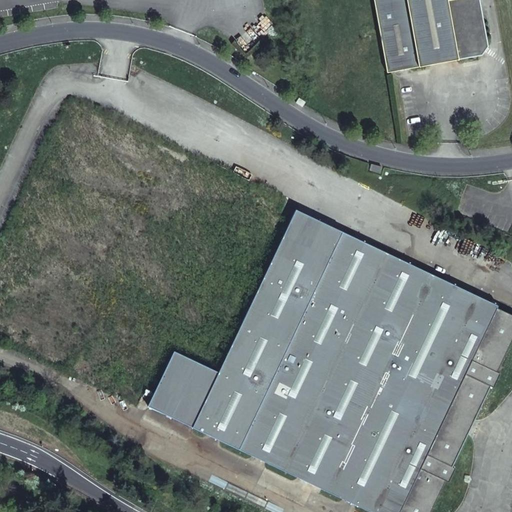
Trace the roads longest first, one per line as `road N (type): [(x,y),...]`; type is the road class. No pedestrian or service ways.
road 1 (residential): [(0,43),(96,29),(152,37),(195,53),(350,146),(413,162),(511,160)]
road 2 (unknown): [(116,86),(138,104),(291,160),(458,248)]
road 3 (unknown): [(0,353),(247,481)]
road 4 (unknown): [(116,86),(52,83),(0,185)]
road 5 (trunk): [(133,511),(0,442)]
